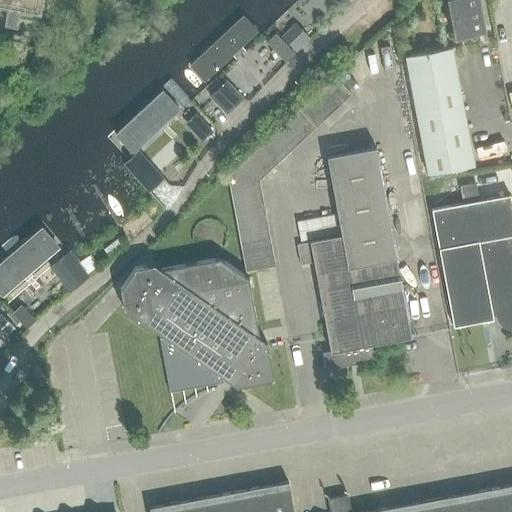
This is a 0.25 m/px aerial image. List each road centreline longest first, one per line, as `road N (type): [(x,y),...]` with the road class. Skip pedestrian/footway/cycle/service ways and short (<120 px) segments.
road 1 (unclassified): [(0,384),(35,333),(142,242),(294,68),(372,0)]
road 2 (unclassified): [(0,488),(511,393)]
